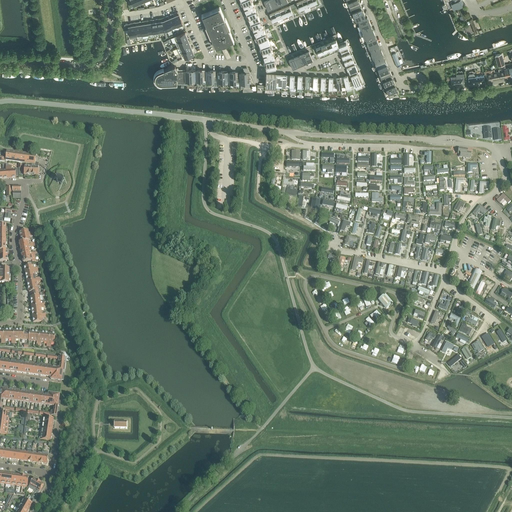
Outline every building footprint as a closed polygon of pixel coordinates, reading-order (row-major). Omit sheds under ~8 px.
[(260,19),(259,18),(258,14),(256,9),(255,7),(253,4),(251,0),(240,0),(244,8),(242,9),(243,11),(245,10),(246,13),(248,18),(250,23),(252,28),(253,30),(254,30),(252,31),(253,33),(254,32),(259,44),(263,55),(261,55),(261,56),(262,57),(263,57),(266,69),(276,67),(274,55),(273,52),(273,51),(269,40),(264,29),(263,26),(262,23),(260,19)] [(269,0),(266,0),(264,1),(268,10),(273,8),(269,0)] [(300,12),(305,9),(301,0),(296,2),(298,6),(300,12)] [(301,0),(305,9),(310,7),(307,0),(301,0)] [(462,2),(452,6),(453,10),(463,6),(462,2)] [(360,3),(359,3),(350,7),(351,10),(352,12),(361,8),(360,5),(361,5),(360,3)] [(284,7),(288,17),(293,14),(291,9),(290,5),(284,7)] [(279,10),(283,19),(288,17),(284,7),(279,10)] [(233,39),(233,38),(229,29),(228,30),(227,28),(229,27),(226,20),(224,21),(223,19),(225,19),(221,9),(219,10),(218,8),(212,10),(210,11),(203,14),(204,16),(202,17),(206,26),(207,26),(208,28),(206,29),(209,36),(211,35),(212,37),(211,37),(215,47),(217,46),(218,48),(221,47),(221,46),(226,44),(232,42),(232,41),(232,40),(233,39)] [(361,8),(352,12),(353,14),(352,14),(354,17),(363,13),(364,13),(363,10),(362,10),(361,8)] [(274,12),(278,21),(283,19),(279,10),(274,12)] [(177,15),(174,16),(178,26),(183,25),(183,24),(179,14),(178,11),(176,12),(177,15)] [(273,23),(278,21),(274,12),(269,14),(273,23)] [(172,17),(169,18),(173,29),(178,26),(174,16),(173,13),(171,14),(172,17)] [(364,13),(363,13),(354,17),(355,20),(356,22),(367,17),(365,18),(364,15),(365,15),(364,13)] [(164,21),(163,21),(165,32),(166,32),(173,29),(169,18),(168,16),(166,16),(167,19),(164,21)] [(367,17),(356,22),(358,21),(359,23),(358,23),(359,26),(360,26),(369,22),(370,22),(369,20),(368,20),(367,17)] [(130,23),(124,24),(125,30),(129,29),(130,31),(129,31),(130,37),(137,36),(136,25),(135,22),(133,23),(134,25),(130,26),(130,23)] [(360,26),(359,26),(361,29),(362,31),(371,27),(370,25),(371,24),(370,22),(369,22),(360,26)] [(470,24),(464,27),(467,34),(473,32),(470,24)] [(371,27),(362,31),(363,33),(362,33),(364,36),(373,32),(374,32),(373,30),(372,30),(371,27)] [(176,36),(173,37),(176,43),(178,42),(187,38),(185,32),(176,36)] [(373,32),(364,36),(365,39),(366,41),(375,37),(374,35),(375,34),(374,32),(373,32)] [(368,46),(377,42),(378,42),(377,40),(376,40),(375,37),(366,41),(367,43),(368,46)] [(187,38),(178,42),(180,47),(179,47),(189,43),(187,38)] [(331,42),(335,51),(340,49),(338,45),(336,40),(331,42)] [(326,44),(330,53),(335,51),(331,42),(326,44)] [(346,42),(344,43),(338,45),(340,49),(341,52),(348,48),(346,42)] [(368,46),(369,49),(370,49),(370,51),(379,47),(378,44),(379,44),(378,42),(377,42),(368,46)] [(189,43),(179,47),(181,52),(180,53),(192,48),(189,43)] [(321,47),(325,55),(330,53),(326,44),(321,46),(321,47)] [(316,49),(320,57),(325,55),(321,47),(321,46),(316,48),(316,49)] [(372,56),(381,52),(382,52),(381,49),(380,50),(379,47),(370,51),(371,53),(372,56)] [(192,48),(180,53),(182,59),(194,54),(192,48)] [(348,48),(341,52),(342,54),(341,55),(343,58),(343,57),(343,58),(351,54),(348,48)] [(394,50),(391,51),(395,63),(399,62),(394,50)] [(304,54),(308,62),(313,60),(309,52),(309,51),(304,53),(304,54)] [(372,56),(373,59),(374,59),(375,61),(384,57),(382,54),(383,54),(382,52),(381,52),(372,56)] [(299,55),(299,56),(303,64),(308,62),(304,54),(304,53),(299,55)] [(354,63),(351,54),(343,58),(344,60),(345,64),(346,63),(347,66),(354,63)] [(504,64),(501,54),(495,56),(498,66),(504,64)] [(294,58),(297,67),(303,64),(299,56),(299,55),(294,57),(294,58)] [(294,58),(294,57),(289,60),(292,69),(297,67),(294,58)] [(377,66),(386,62),(385,59),(385,60),(384,57),(375,61),(375,63),(376,66),(377,66)] [(386,62),(377,66),(376,66),(377,69),(378,69),(379,71),(388,67),(387,64),(386,62)] [(358,71),(354,63),(347,66),(346,66),(347,69),(348,69),(350,75),(357,72),(358,71)] [(157,76),(156,78),(156,80),(157,81),(158,83),(160,83),(161,84),(162,85),(170,84),(170,83),(176,83),(185,82),(185,81),(185,71),(178,71),(176,68),(175,66),(164,71),(164,72),(159,74),(158,75),(157,76)] [(380,76),(381,76),(390,72),(389,69),(389,70),(388,67),(379,71),(379,73),(380,76)] [(194,70),(185,71),(185,81),(195,81),(194,79),(194,74),(194,70)] [(205,70),(196,70),(196,74),(196,77),(196,79),(196,81),(206,80),(205,80),(205,71),(205,70)] [(207,79),(207,82),(217,81),(216,70),(207,71),(207,74),(207,79)] [(486,81),(499,78),(498,72),(494,73),(494,70),(484,72),(486,81)] [(218,82),(228,82),(227,71),(218,72),(218,82)] [(229,83),(239,82),(238,73),(238,72),(229,72),(229,83)] [(249,72),(240,73),(240,77),(240,82),(240,83),(250,83),(249,72)] [(352,80),(355,85),(361,82),(357,72),(350,75),(352,80)] [(381,76),(380,76),(381,79),(382,79),(383,81),(392,77),(391,74),(390,72),(381,76)] [(266,74),(265,85),(275,86),(276,84),(276,74),(266,74)] [(282,75),(281,85),(281,86),(286,86),(286,85),(289,85),(290,81),(286,80),(287,75),(282,75)] [(290,81),(289,85),(289,87),(294,87),(294,85),(297,86),(297,81),(294,81),(294,75),(290,75),(290,81)] [(344,82),(345,87),(346,88),(350,87),(350,86),(355,85),(352,80),(349,81),(347,75),(343,77),(345,82),(344,82)] [(464,75),(456,76),(456,79),(457,84),(463,84),(463,83),(464,83),(464,75)] [(297,81),(297,86),(297,87),(302,87),(302,86),(305,86),(305,82),(302,81),(302,76),(298,76),(297,81)] [(305,82),(305,86),(305,87),(309,88),(309,86),(313,87),(313,82),(310,82),(310,76),(305,76),(305,82)] [(313,82),(313,87),(313,88),(317,88),(317,87),(320,87),(321,83),(317,82),(318,77),(313,77),(313,82)] [(321,83),(320,87),(320,88),(325,89),(325,87),(328,88),(329,83),(325,83),(326,77),(321,77),(321,83)] [(337,83),(337,88),(337,89),(342,89),(342,87),(345,87),(344,82),(341,82),(340,77),(336,78),(337,83)] [(395,85),(395,84),(394,82),(393,79),(393,80),(392,77),(383,81),(384,83),(383,83),(384,86),(386,89),(395,85)] [(329,83),(328,88),(328,89),(333,89),(333,88),(337,88),(337,83),(333,83),(333,78),(329,78),(329,83)] [(395,85),(386,89),(387,91),(388,93),(387,93),(389,97),(398,93),(399,93),(397,89),(396,87),(395,85)] [(6,151),(5,161),(25,164),(26,154),(6,151)] [(292,151),(292,160),(300,160),(301,151),(292,151)] [(322,153),(322,158),(330,158),(330,163),(334,164),(335,154),(322,153)] [(26,154),(25,164),(31,165),(31,167),(31,175),(32,176),(34,176),(34,175),(38,175),(38,174),(40,174),(40,168),(38,168),(38,164),(35,163),(36,155),(35,155),(26,154)] [(468,164),(468,173),(473,173),(473,169),(477,169),(477,164),(468,164)] [(322,170),(328,170),(327,173),(333,174),(333,166),(323,165),(322,170)] [(437,170),(437,174),(448,173),(448,165),(444,166),(444,169),(437,170)] [(412,178),(405,178),(405,186),(416,186),(415,182),(412,182),(412,178)] [(456,179),(455,192),(460,192),(461,183),(464,184),(464,179),(456,179)] [(484,194),(484,186),(489,187),(489,182),(480,182),(479,194),(484,194)] [(379,198),(379,193),(372,193),(372,202),(382,202),(382,198),(379,198)] [(320,208),(321,201),(308,200),(308,205),(316,205),(316,208),(320,208)] [(459,200),(454,210),(461,213),(465,203),(459,200)] [(429,215),(441,216),(442,203),(437,203),(436,210),(429,210),(429,215)] [(485,215),(488,210),(478,205),(473,214),(477,217),(480,212),(485,215)] [(373,214),(372,216),(380,217),(381,212),(370,209),(369,213),(373,214)] [(383,220),(389,220),(389,218),(392,218),(393,212),(388,211),(387,214),(384,214),(383,220)] [(418,228),(420,217),(408,216),(407,225),(413,226),(413,227),(418,228)] [(487,218),(484,218),(483,222),(486,223),(486,226),(490,227),(491,216),(487,216),(487,218)] [(338,226),(340,222),(329,217),(328,221),(338,226)] [(497,226),(500,227),(501,221),(494,219),(492,230),(496,231),(497,226)] [(344,221),(340,232),(344,234),(347,226),(350,227),(351,223),(344,221)] [(453,230),(453,228),(456,229),(457,224),(446,222),(445,227),(449,227),(449,229),(453,230)] [(427,235),(425,243),(429,244),(430,240),(435,242),(436,237),(427,235)] [(440,242),(451,244),(452,237),(442,235),(440,242)] [(33,245),(20,248),(21,253),(30,251),(30,248),(33,247),(36,247),(35,245),(33,245)] [(420,257),(424,259),(429,250),(425,248),(420,257)] [(354,257),(351,270),(356,271),(358,263),(363,264),(364,259),(354,257)] [(372,267),(373,263),(370,263),(371,261),(367,260),(364,274),(368,275),(370,267),(372,267)] [(402,267),(401,269),(399,268),(397,277),(404,279),(407,269),(402,267)] [(0,283),(1,284),(5,284),(9,284),(9,270),(7,269),(5,269),(1,269),(1,270),(0,269),(0,283)] [(511,272),(507,270),(503,277),(511,282),(511,280),(511,272)] [(473,272),(466,286),(473,290),(480,275),(473,272)] [(480,296),(485,284),(481,282),(476,294),(480,296)] [(500,296),(505,298),(506,295),(511,298),(511,292),(503,289),(500,296)] [(38,291),(30,293),(31,302),(40,301),(40,296),(39,296),(38,291)] [(385,294),(378,300),(386,309),(393,303),(385,294)] [(487,299),(485,303),(495,308),(497,304),(487,299)] [(446,301),(444,305),(440,303),(438,308),(447,311),(450,303),(446,301)] [(462,315),(466,306),(460,304),(456,313),(462,315)] [(344,309),(347,316),(353,314),(351,307),(344,309)] [(413,317),(424,320),(426,313),(416,310),(413,317)] [(436,311),(431,323),(435,325),(440,313),(436,311)] [(457,327),(461,318),(452,314),(449,319),(453,320),(451,324),(457,327)] [(467,317),(465,321),(476,326),(478,322),(467,317)] [(417,327),(419,322),(409,318),(407,323),(417,327)] [(453,336),(457,331),(450,325),(446,330),(453,336)] [(467,335),(470,328),(462,325),(459,331),(467,335)] [(503,343),(507,341),(501,330),(496,332),(503,343)] [(28,340),(29,332),(24,331),(19,331),(19,340),(28,340)] [(431,343),(435,335),(430,332),(426,340),(431,343)] [(439,335),(433,347),(437,349),(443,337),(439,335)] [(491,346),(495,344),(490,335),(486,337),(491,346)] [(472,344),(474,350),(477,349),(478,353),(484,351),(480,341),(472,344)] [(442,351),(446,353),(448,349),(452,351),(454,346),(447,342),(442,351)] [(466,348),(461,350),(467,360),(472,357),(466,348)] [(459,354),(452,360),(455,364),(462,358),(459,354)] [(58,368),(56,381),(61,381),(61,380),(63,381),(64,374),(62,374),(63,369),(58,368)] [(54,394),(52,407),(58,407),(59,407),(61,396),(59,396),(59,395),(54,394)] [(43,454),(41,464),(44,465),(45,464),(47,464),(47,459),(49,460),(50,455),(43,454)] [(28,482),(27,488),(33,492),(38,482),(36,481),(35,481),(33,480),(31,484),(28,483),(28,482)] [(38,482),(33,492),(40,495),(42,491),(41,490),(43,486),(41,485),(41,484),(38,482)] [(20,504),(29,509),(31,506),(30,506),(32,504),(23,499),(20,504)]
